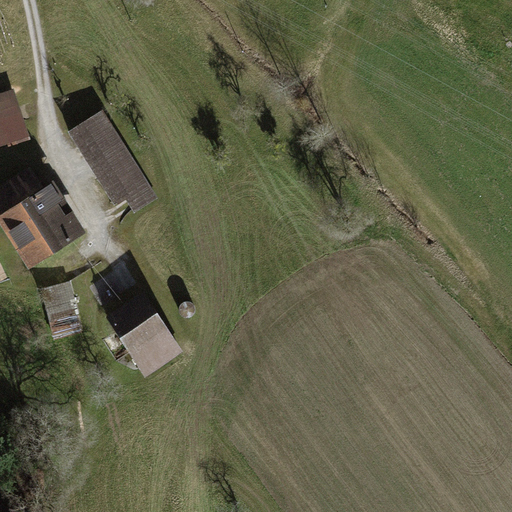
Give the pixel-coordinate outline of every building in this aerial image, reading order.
[(0,143),(29,134),(14,87),(0,91),(0,143)] [(102,107),(68,128),(114,203),(125,197),(134,212),(158,198),(102,107)] [(0,222),(28,265),(85,228),(52,176),(42,182),(30,163),(0,182),(0,222)] [(70,280),(41,287),(54,339),(83,331),(70,280)] [(144,288),(105,313),(145,375),(184,350),(144,288)]
